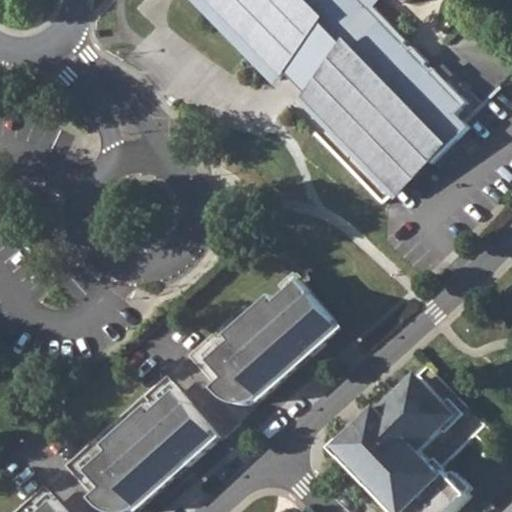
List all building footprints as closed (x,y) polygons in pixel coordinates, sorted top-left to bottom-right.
[(193,0),(202,9),(207,4),(220,18),(215,22),(253,60),(257,55),(281,79),(290,67),(311,87),(304,97),(355,149),(353,152),(369,169),(379,159),(405,185),(468,123),(460,115),(472,103),(437,68),(434,72),(429,66),(432,63),(416,47),(413,50),(408,45),(411,41),(378,8),(384,0),(404,0),(408,3),(412,0),(193,0)] [(267,399),(345,327),(315,295),(316,294),(304,280),(281,301),(275,295),(239,329),(244,334),(213,362),(229,380),(217,390),(225,398),(227,399),(228,400),(230,402),(233,403),(236,404),(240,405),(243,406),(248,406),(251,406),(254,405),(256,404),(260,403),(262,402),(267,399)] [(383,409),(338,452),(397,511),(458,511),(474,496),(451,472),(448,475),(443,470),(425,452),(461,416),(424,379),(414,389),(410,385),(384,410),(383,409)] [(156,498),(223,438),(192,405),(193,404),(181,391),(158,412),(153,406),(116,439),(121,445),(91,473),(106,490),(95,500),(102,508),(104,510),(106,511),(139,511),(144,509),(156,498)] [(68,511),(59,501),(46,511),(68,511)]
